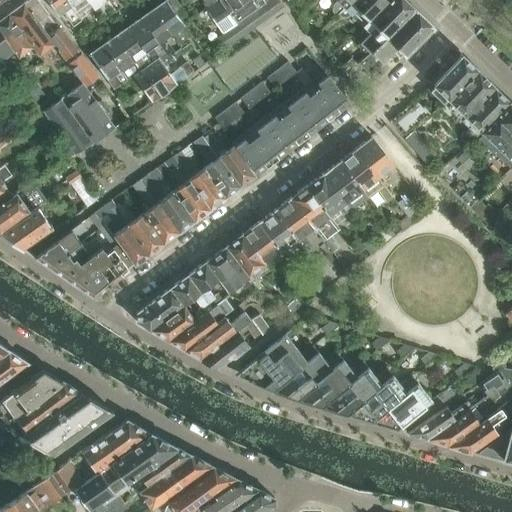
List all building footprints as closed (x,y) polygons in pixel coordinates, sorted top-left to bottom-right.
[(37,0),(26,0),(23,2),(48,35),(59,27),(48,13),(37,0)] [(66,0),(47,0),(58,15),(65,10),(74,23),(80,19),(66,0)] [(84,11),(91,7),(85,0),(66,0),(80,19),(87,15),(84,11)] [(165,0),(153,9),(171,35),(178,46),(191,36),(165,0)] [(216,0),(206,7),(205,8),(215,22),(227,13),(235,25),(245,18),(261,6),(257,0),(216,0)] [(269,0),(265,3),(273,14),(283,7),(278,0),(269,0)] [(331,0),(324,8),(333,17),(338,13),(350,0),(331,0)] [(350,0),(338,13),(339,14),(339,15),(340,15),(341,16),(342,16),(343,17),(344,17),(345,17),(346,17),(347,17),(348,17),(349,16),(350,16),(351,15),(352,15),(357,9),(367,19),(386,0),(350,0)] [(361,26),(367,32),(359,42),(370,53),(414,9),(413,8),(410,5),(404,0),(386,0),(367,19),(361,26)] [(23,2),(8,13),(42,62),(38,65),(48,79),(59,71),(71,89),(81,83),(63,59),(57,51),(58,50),(48,35),(23,2)] [(265,3),(255,11),(263,21),(273,14),(265,3)] [(165,39),(171,35),(153,9),(140,18),(171,61),(174,59),(172,55),(175,53),(165,39)] [(414,9),(370,53),(357,64),(345,74),(360,94),(370,86),(357,72),(362,68),(367,73),(381,61),(395,46),(404,55),(405,54),(423,35),(431,27),(432,26),(417,12),(414,9)] [(255,11),(245,18),(253,28),(263,21),(255,11)] [(38,65),(42,62),(8,13),(0,19),(0,31),(12,50),(17,57),(26,51),(36,66),(38,65)] [(140,18),(128,27),(152,62),(158,57),(164,66),(171,61),(140,18)] [(245,18),(235,25),(243,35),(253,28),(245,18)] [(235,25),(225,32),(233,42),(243,35),(235,25)] [(58,50),(57,51),(63,59),(76,50),(59,27),(48,35),(58,50)] [(128,27),(115,36),(139,71),(152,62),(128,27)] [(11,63),(5,55),(12,50),(0,31),(0,58),(9,71),(9,70),(16,65),(13,62),(11,63)] [(225,32),(215,39),(223,50),(233,42),(225,32)] [(102,45),(123,76),(126,80),(139,71),(115,36),(102,45)] [(328,40),(321,45),(327,55),(334,49),(328,40)] [(102,45),(89,54),(102,73),(113,89),(122,83),(126,80),(123,76),(102,45)] [(81,83),(84,87),(97,77),(80,54),(76,50),(63,59),(81,83)] [(434,85),(429,89),(444,104),(450,99),(478,70),(476,68),(476,69),(467,60),(467,61),(463,57),(461,54),(433,84),(434,85)] [(198,55),(192,60),(198,68),(205,63),(204,63),(198,55)] [(142,88),(167,70),(164,66),(158,57),(152,62),(139,71),(126,80),(122,83),(125,86),(135,79),(142,88)] [(351,57),(340,67),(345,74),(357,64),(351,57)] [(0,58),(0,84),(13,76),(9,70),(9,71),(0,58)] [(287,61),(280,66),(289,77),(296,72),(287,61)] [(280,66),(273,72),(282,82),(289,77),(280,66)] [(187,76),(180,67),(170,74),(167,70),(142,88),(151,102),(187,76)] [(301,68),(296,73),(306,85),(311,80),(301,68)] [(450,99),(444,104),(460,118),(465,114),(493,85),(492,84),(492,85),(488,81),(489,81),(478,70),(450,99)] [(273,72),(266,77),(275,88),(282,82),(273,72)] [(327,74),(234,145),(256,174),(349,103),(327,74)] [(34,80),(21,89),(32,103),(44,95),(34,80)] [(261,81),(254,87),(262,97),(269,92),(261,81)] [(42,110),(64,140),(58,144),(67,157),(92,142),(79,124),(66,105),(87,91),(84,87),(81,83),(71,89),(42,110)] [(502,95),(494,86),(493,85),(465,114),(460,118),(470,127),(464,133),(471,139),(476,134),(508,101),(506,98),(506,99),(502,95)] [(254,87),(247,92),(255,103),(262,97),(254,87)] [(87,91),(66,105),(79,124),(105,106),(101,100),(96,103),(87,91)] [(247,92),(240,97),(248,108),(255,103),(247,92)] [(389,121),(403,137),(413,130),(431,115),(416,98),(415,100),(408,106),(408,105),(406,107),(407,107),(400,113),(400,112),(398,114),(398,115),(391,120),(389,121)] [(235,101),(228,107),(236,117),(243,112),(235,101)] [(476,134),(471,139),(473,142),(478,137),(493,150),(511,131),(511,103),(509,101),(508,101),(476,134)] [(105,106),(79,124),(92,142),(93,141),(93,142),(114,128),(104,114),(109,111),(105,106)] [(228,107),(221,112),(229,123),(236,117),(228,107)] [(221,112),(214,117),(219,123),(222,128),(229,123),(221,112)] [(44,115),(40,115),(36,117),(36,122),(39,125),(43,126),(46,123),(47,119),(44,115)] [(50,143),(60,135),(56,129),(55,129),(45,136),(50,143)] [(0,150),(12,142),(14,145),(21,139),(15,130),(8,135),(0,140),(0,150)] [(427,146),(413,130),(403,137),(417,154),(427,146)] [(511,131),(493,150),(511,167),(511,165),(511,131)] [(212,151),(217,157),(218,156),(240,185),(254,175),(253,175),(233,146),(225,152),(210,132),(203,138),(212,151)] [(369,136),(355,148),(377,176),(393,164),(392,164),(371,135),(370,136),(369,136)] [(192,142),(209,164),(203,168),(225,197),(240,185),(218,156),(217,157),(212,151),(203,138),(201,136),(192,142)] [(432,153),(427,146),(417,154),(424,162),(432,153)] [(367,197),(377,189),(386,201),(392,196),(377,176),(355,148),(340,160),(367,197)] [(466,148),(456,158),(467,169),(477,160),(466,148)] [(225,197),(203,168),(196,173),(179,151),(172,156),(179,165),(177,166),(209,208),(225,197)] [(332,166),(322,174),(347,206),(346,206),(349,210),(367,197),(340,160),(332,166)] [(2,181),(10,174),(3,165),(0,166),(0,186),(4,184),(2,181)] [(177,166),(170,171),(175,178),(176,178),(181,184),(172,191),(194,220),(209,208),(177,166)] [(75,170),(65,177),(70,183),(80,176),(75,170)] [(149,173),(139,180),(178,232),(194,220),(172,191),(166,196),(149,173)] [(347,206),(322,174),(322,173),(306,185),(328,214),(341,204),(344,208),(346,206),(347,206)] [(80,176),(70,183),(86,206),(96,199),(80,176)] [(132,185),(149,208),(141,214),(163,243),(178,232),(139,180),(132,185)] [(12,195),(0,203),(0,230),(36,206),(45,200),(31,181),(12,195)] [(4,184),(0,186),(0,203),(12,195),(4,184)] [(306,185),(291,197),(316,231),(324,241),(339,229),(328,214),(306,185)] [(290,198),(274,210),(295,239),(305,252),(309,249),(307,238),(316,231),(291,197),(290,198)] [(420,216),(405,197),(397,203),(407,216),(412,222),(420,216)] [(111,200),(94,211),(103,223),(110,218),(118,230),(112,235),(118,243),(134,264),(144,256),(147,254),(148,254),(148,253),(123,218),(118,211),(119,211),(116,207),(111,200)] [(16,244),(24,250),(53,230),(36,206),(0,230),(0,232),(16,244),(16,243),(16,244)] [(485,208),(477,215),(486,224),(493,216),(485,208)] [(274,210),(257,222),(279,251),(282,254),(285,252),(282,249),(295,239),(274,210)] [(94,211),(93,212),(94,213),(89,217),(111,247),(112,247),(118,243),(112,235),(103,223),(94,211)] [(130,213),(123,218),(148,253),(150,251),(151,252),(163,243),(141,214),(134,219),(130,213)] [(404,229),(412,222),(407,216),(399,222),(404,229)] [(54,262),(80,242),(76,237),(86,229),(81,222),(33,256),(46,265),(46,264),(49,266),(52,263),(51,262),(53,261),(54,262)] [(267,260),(279,251),(257,222),(241,234),(266,266),(269,264),(267,260)] [(266,266),(241,234),(232,241),(226,245),(225,246),(257,288),(262,285),(254,275),(266,266)] [(361,243),(370,254),(378,248),(369,237),(361,243)] [(49,266),(60,274),(60,273),(63,275),(99,247),(95,241),(84,249),(80,242),(54,262),(53,261),(51,262),(52,263),(49,266)] [(99,247),(63,275),(63,276),(78,286),(82,281),(109,260),(111,262),(119,256),(112,247),(111,247),(105,252),(100,246),(99,247)] [(244,279),(246,282),(243,285),(250,294),(257,288),(225,246),(205,261),(217,279),(227,292),(244,279)] [(124,272),(128,269),(119,256),(111,262),(109,260),(82,281),(78,286),(90,294),(90,293),(94,293),(95,293),(95,294),(122,273),(124,271),(124,272)] [(314,263),(320,271),(328,282),(336,276),(322,257),(314,263)] [(205,261),(191,271),(191,272),(188,274),(187,274),(208,302),(208,301),(212,306),(222,299),(217,293),(213,296),(207,287),(217,279),(205,261)] [(328,282),(320,271),(309,279),(318,292),(329,284),(328,282)] [(184,277),(179,280),(179,281),(174,285),(170,287),(183,305),(193,297),(200,307),(208,302),(187,274),(186,275),(187,275),(184,277)] [(136,314),(135,319),(135,320),(136,321),(144,325),(144,326),(145,326),(148,328),(149,329),(150,329),(183,305),(170,287),(149,303),(148,304),(137,312),(137,311),(136,312),(136,313),(136,314)] [(167,339),(169,340),(172,342),(173,343),(173,342),(181,347),(239,302),(231,292),(222,299),(212,306),(203,313),(204,314),(194,320),(194,319),(169,337),(167,339)] [(182,347),(181,348),(199,358),(250,320),(244,312),(246,311),(239,302),(181,347),(182,347)] [(153,331),(164,337),(167,339),(169,337),(194,319),(183,305),(150,329),(153,331)] [(259,314),(250,320),(261,334),(262,335),(270,330),(259,314)] [(250,320),(199,358),(217,367),(218,366),(229,357),(234,357),(262,335),(261,334),(250,320)] [(339,325),(339,324),(329,321),(320,328),(326,335),(339,325)] [(364,332),(364,331),(353,328),(353,329),(345,335),(351,343),(364,332)] [(235,373),(234,374),(248,380),(271,390),(306,361),(300,354),(301,354),(284,333),(235,373)] [(389,340),(389,339),(378,336),(378,337),(370,343),(376,350),(389,340)] [(413,348),(414,347),(403,344),(395,351),(401,358),(413,348)] [(331,369),(325,362),(326,361),(312,345),(301,354),(300,354),(306,361),(271,390),(295,398),(331,369)] [(0,351),(0,380),(26,361),(5,348),(0,351)] [(428,352),(420,358),(426,366),(438,355),(439,355),(428,351),(428,352)] [(325,362),(331,369),(295,398),(320,406),(356,377),(350,369),(351,369),(337,352),(326,361),(325,362)] [(356,377),(320,406),(345,413),(380,384),(375,377),(362,360),(351,369),(350,369),(356,377)] [(474,366),(474,365),(463,362),(463,363),(455,369),(461,377),(474,366)] [(495,372),(478,383),(486,395),(494,389),(496,391),(511,379),(511,371),(507,375),(501,367),(502,367),(500,364),(493,369),(495,372)] [(375,377),(380,384),(345,413),(369,421),(405,392),(400,385),(400,384),(387,368),(375,377)] [(43,371),(43,370),(42,370),(1,400),(12,416),(14,419),(61,381),(56,378),(43,371)] [(405,392),(369,421),(396,429),(432,400),(412,375),(400,384),(400,385),(405,392)] [(62,382),(63,381),(61,381),(14,419),(12,416),(3,423),(7,429),(8,428),(16,438),(19,435),(79,391),(78,391),(62,382)] [(447,388),(448,387),(448,386),(435,394),(436,395),(432,397),(437,405),(452,394),(447,388)] [(470,406),(426,438),(448,445),(478,421),(473,414),(499,396),(496,391),(494,389),(486,395),(470,406)] [(80,392),(20,435),(52,454),(112,411),(80,392)] [(1,400),(0,400),(0,425),(3,423),(12,416),(1,400)] [(407,432),(407,433),(426,438),(470,406),(467,401),(460,405),(460,406),(451,413),(445,405),(407,432)] [(497,418),(510,409),(506,403),(486,417),(486,416),(478,421),(448,445),(469,451),(503,427),(497,418)] [(81,451),(69,459),(83,480),(150,433),(149,432),(149,433),(145,430),(143,429),(143,430),(133,424),(133,423),(126,419),(125,420),(102,436),(81,451)] [(511,426),(476,453),(502,460),(503,460),(504,459),(511,460),(511,426)] [(168,443),(167,442),(157,437),(157,436),(155,436),(151,434),(151,433),(150,433),(83,480),(73,487),(86,507),(86,508),(88,511),(95,511),(106,504),(103,501),(117,492),(129,483),(126,479),(175,446),(172,445),(168,443)] [(175,446),(126,479),(129,483),(117,492),(123,501),(191,455),(188,453),(184,451),(176,447),(175,446)] [(103,501),(106,504),(95,511),(119,511),(141,495),(150,508),(164,498),(212,466),(210,465),(200,459),(195,456),(193,456),(191,455),(123,501),(117,492),(103,501)] [(58,467),(59,468),(51,473),(65,493),(73,487),(83,480),(69,459),(58,467)] [(186,511),(198,504),(236,479),(235,478),(217,468),(217,469),(213,466),(212,466),(164,498),(167,502),(154,511),(186,511)] [(43,478),(32,487),(37,495),(35,496),(42,507),(65,493),(51,473),(43,479),(43,478)] [(253,487),(236,479),(198,504),(203,511),(222,511),(256,489),(253,487)] [(42,507),(35,496),(37,495),(32,487),(22,493),(0,508),(0,511),(38,511),(38,510),(42,507)] [(274,497),(273,497),(256,488),(256,489),(222,511),(262,511),(274,504),(274,503),(274,498),(274,497)]
